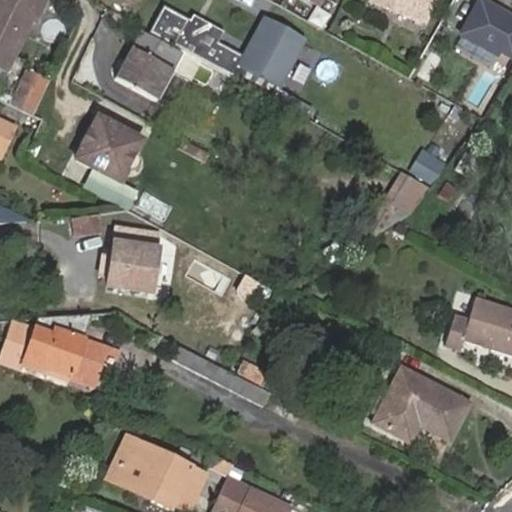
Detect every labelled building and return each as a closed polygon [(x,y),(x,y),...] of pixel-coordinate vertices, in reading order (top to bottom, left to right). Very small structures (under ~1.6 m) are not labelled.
[(0,0),(0,67),(32,0),(0,0)] [(430,0),(369,0),(368,5),(421,24),(430,0)] [(511,18),(478,0),(460,34),(496,53),(497,50),(511,58),(511,18)] [(188,17),(187,19),(185,23),(162,11),(150,34),(268,99),(275,87),(299,44),(261,23),(241,58),(214,44),(219,35),(188,17)] [(145,98),(171,49),(140,33),(116,81),(145,98)] [(182,56),(171,49),(145,98),(157,104),(173,72),(182,56)] [(199,65),(182,56),(173,72),(191,82),(199,65)] [(292,96),(275,87),(268,99),(285,109),(292,96)] [(79,118),(56,160),(75,170),(75,167),(119,191),(126,178),(131,170),(135,162),(142,149),(98,126),(97,127),(79,118)] [(0,164),(1,165),(15,135),(0,127),(0,164)] [(433,187),(446,164),(421,149),(407,171),(433,187)] [(139,174),(140,172),(140,170),(138,165),(137,163),(135,162),(131,170),(126,178),(129,179),(131,179),(135,178),(137,177),(138,176),(139,174)] [(358,239),(363,241),(399,220),(407,212),(381,199),(358,239)] [(0,223),(31,223),(0,208),(0,223)] [(95,233),(94,215),(67,219),(69,235),(95,233)] [(156,237),(116,231),(113,245),(111,245),(104,288),(149,295),(156,251),(153,250),(156,237)] [(453,318),(445,348),(457,352),(461,341),(511,357),(511,313),(474,301),(467,323),(453,318)] [(36,327),(21,322),(8,355),(25,362),(21,371),(40,378),(42,373),(90,388),(102,357),(113,360),(115,354),(84,343),(93,317),(38,321),(36,327)] [(268,395),(231,376),(179,350),(174,360),(262,405),(268,395)] [(242,362),(236,376),(260,386),(266,373),(242,362)] [(467,406),(400,372),(371,426),(407,444),(416,429),(448,443),(467,406)] [(115,483),(134,445),(126,441),(105,486),(149,508),(152,502),(115,483)] [(189,511),(205,480),(134,445),(115,483),(152,502),(149,508),(158,511),(172,511),(173,511),(175,511),(189,511)] [(243,511),(252,493),(236,486),(222,511),(243,511)] [(285,511),(287,510),(252,493),(243,511),(285,511)]
